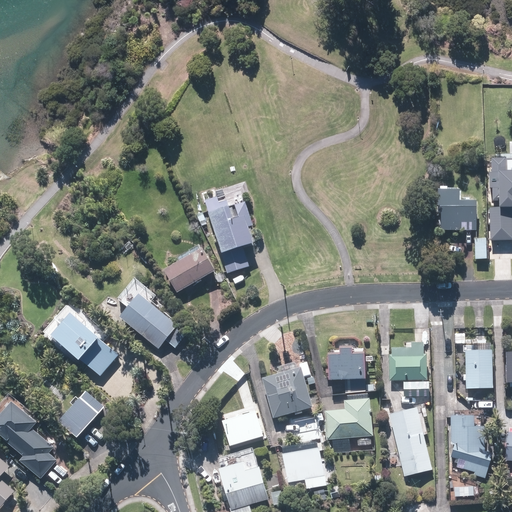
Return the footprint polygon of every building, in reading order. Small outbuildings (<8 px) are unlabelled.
[(511,244),(511,243),(511,157),(492,158),(493,172),(489,172),(489,188),(492,188),(493,201),(500,201),(500,207),(489,207),(490,240),(511,239),(511,244)] [(456,189),(434,190),(435,229),(472,229),(472,200),(456,200),(456,189)] [(222,200),(211,203),(215,217),(218,217),(228,251),(224,252),(231,275),(253,269),(247,251),(262,247),(256,228),(258,228),(251,205),(234,210),(232,204),(224,206),(222,200)] [(207,215),(201,217),(204,228),(210,226),(207,215)] [(484,239),(472,239),(473,260),(484,259),(484,239)] [(197,258),(170,272),(182,295),(221,274),(209,252),(208,252),(205,247),(194,253),(197,258)] [(148,263),(143,255),(138,258),(143,266),(148,263)] [(147,297),(127,320),(163,351),(170,342),(179,349),(191,335),(182,327),(181,327),(147,297)] [(110,342),(81,317),(60,340),(105,378),(124,356),(109,343),(110,342)] [(336,356),(322,356),(323,380),(358,379),(358,354),(347,354),(347,349),(336,349),(336,356)] [(489,350),(462,350),(463,388),(490,387),(489,350)] [(511,352),(503,353),(503,383),(511,382),(511,352)] [(388,354),(388,381),(427,381),(427,355),(388,354)] [(308,370),(267,381),(278,421),(319,410),(308,370)] [(342,383),(343,393),(372,391),(372,385),(364,386),(364,381),(342,383)] [(68,396),(58,386),(52,392),(62,402),(68,396)] [(92,393),(65,424),(82,439),(109,409),(92,393)] [(323,414),(325,442),(355,439),(356,447),(371,445),(370,438),(371,437),(368,400),(342,403),(343,412),(323,414)] [(36,431),(43,424),(19,404),(8,416),(2,410),(0,412),(0,430),(12,440),(11,442),(29,458),(25,463),(46,481),(61,462),(53,455),(58,449),(36,431)] [(418,407),(389,413),(402,475),(431,469),(418,407)] [(459,459),(456,467),(474,472),(473,475),(485,479),(492,455),(492,453),(485,453),(486,427),(479,427),(480,418),(454,417),(452,457),(459,459)] [(511,433),(504,433),(503,460),(511,460),(511,433)] [(280,455),(279,455),(285,484),(323,477),(317,447),(280,455)] [(0,508),(3,511),(19,493),(4,479),(14,468),(0,454),(0,508)] [(255,467),(242,471),(239,463),(216,470),(228,511),(248,511),(246,505),(265,500),(255,467)] [(296,493),(287,494),(288,502),(297,501),(296,493)] [(32,511),(40,505),(35,499),(21,511),(32,511)]
